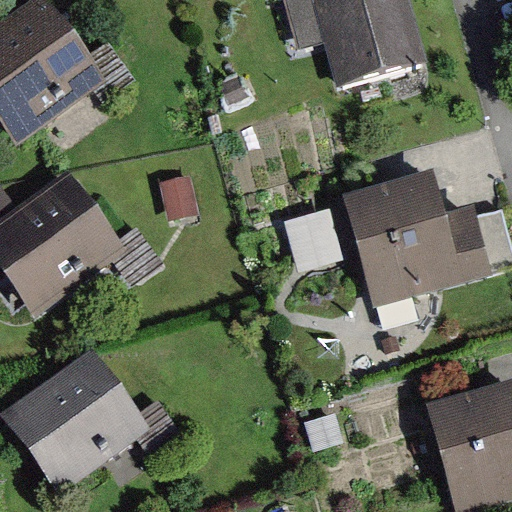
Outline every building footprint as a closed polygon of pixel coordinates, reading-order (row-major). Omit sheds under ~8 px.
[(297,47),(329,41),(339,87),(423,70),(409,0),(343,0),(290,11),(297,47)] [(53,2),(0,41),(0,116),(2,116),(25,148),(113,85),(53,2)] [(442,182),(346,212),(378,314),(497,277),(476,214),(454,221),(442,182)] [(0,278),(34,323),(122,256),(68,185),(22,220),(0,192),(0,191),(0,278)] [(11,422),(63,498),(151,436),(99,361),(11,422)] [(511,399),(435,419),(458,511),(479,511),(511,504),(511,399)]
